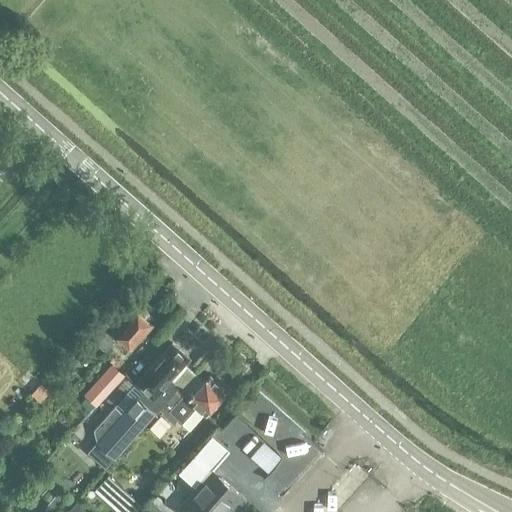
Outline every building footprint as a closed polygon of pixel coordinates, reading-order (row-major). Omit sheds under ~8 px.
[(154,324),(152,322),(137,309),(113,336),(109,332),(99,342),(108,350),(120,336),(133,347),(154,324)] [(190,357),(173,341),(135,382),(145,391),(139,397),(138,396),(138,397),(129,389),(93,429),(96,442),(88,452),(106,467),(115,459),(156,412),(163,404),(179,387),(179,386),(171,378),(190,357)] [(191,398),(179,387),(163,404),(183,422),(198,405),(207,413),(228,391),(211,375),(191,398)] [(97,405),(111,389),(100,379),(85,395),(97,405)] [(179,472),(196,487),(191,493),(198,499),(186,511),(187,511),(227,511),(232,507),(236,510),(246,498),(213,469),(229,450),(220,441),(226,435),(218,428),(212,434),(179,472)] [(265,438),(253,451),(269,466),(281,453),(265,438)] [(118,511),(120,510),(121,511),(134,511),(142,504),(132,495),(109,474),(95,490),(118,511)]
